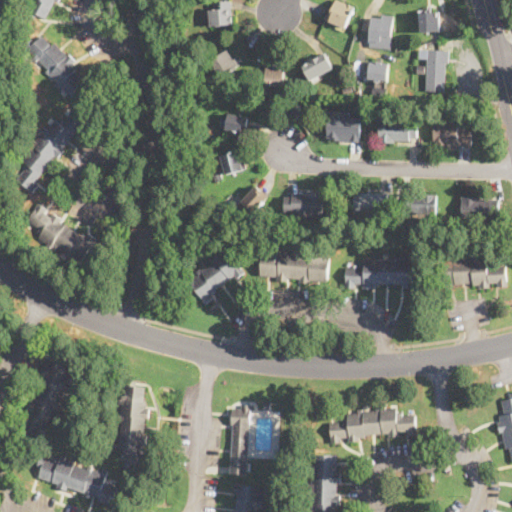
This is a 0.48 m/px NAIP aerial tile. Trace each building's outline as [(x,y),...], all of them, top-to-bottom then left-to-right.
[(60,0),(59,2),(56,0),(46,19),(37,14),(35,18),(27,14),(34,1),(32,0),(60,0)] [(231,0),(232,24),(210,25),(210,9),(213,9),(213,1),(231,0)] [(338,0),(355,7),(346,28),(324,19),(327,13),(329,14),(335,0),(338,0)] [(441,31),(422,33),(421,13),(440,12),(441,31)] [(394,15),(391,48),(370,46),(370,39),(369,39),(372,15),(382,17),(383,14),(394,15)] [(43,35),(53,45),(56,43),(67,55),(69,53),(77,61),(74,63),(79,68),(75,72),(85,82),(78,89),(82,93),(75,100),(64,88),(61,91),(55,84),(57,82),(47,70),(48,69),(39,60),(36,62),(32,58),(34,56),(24,46),(31,39),(35,43),(43,35)] [(449,51),(448,62),(445,62),(444,92),(426,91),(429,49),(449,51)] [(228,50),(234,60),(237,58),(241,65),(222,77),(212,60),(228,50)] [(312,80),(303,65),(325,52),(334,67),(312,80)] [(390,59),(389,68),(393,68),(392,81),(386,80),(385,88),(388,89),(387,98),(372,96),(373,86),(376,86),(376,80),(369,80),(371,63),(378,64),(379,58),(390,59)] [(279,65),(279,68),(285,68),(285,85),(277,85),(277,87),(266,87),(266,68),(273,68),(273,65),(279,65)] [(353,93),(345,96),(343,89),(351,86),(353,93)] [(301,104),(300,115),(290,114),(291,103),(301,104)] [(74,111),(89,123),(83,130),(80,128),(63,149),(65,151),(59,158),(56,155),(52,160),(53,161),(36,182),(39,185),(32,192),(17,180),(26,168),(23,166),(26,163),(23,160),(32,149),(29,148),(32,145),(30,143),(32,139),(35,141),(45,129),(47,130),(56,121),(59,124),(62,120),(66,122),(74,111)] [(248,127),(245,127),(243,134),(226,130),(229,113),(250,118),(248,127)] [(334,118),(342,118),(343,116),(346,116),(348,118),(352,118),(352,125),(360,125),(360,141),(340,141),(340,139),(330,139),(330,136),(326,136),(326,116),(334,116),(334,118)] [(404,122),(405,121),(408,121),(409,122),(418,122),(417,138),(410,138),(409,141),(395,141),(395,143),(378,142),(379,119),(383,119),(383,121),(404,122)] [(440,122),(448,122),(449,120),(453,120),(453,122),(460,122),(459,130),(472,130),(471,146),(436,146),(436,142),(433,141),(434,119),(440,119),(440,122)] [(247,169),(227,174),(226,172),(221,173),(220,170),(225,168),(222,156),(242,151),(247,169)] [(223,179),(215,182),(212,175),(221,173),(223,179)] [(267,198),(254,213),(251,210),(246,215),(237,207),(257,186),(263,191),(261,193),(267,198)] [(324,192),(324,217),(319,216),(318,213),(298,212),(298,214),(293,214),(293,212),(285,212),(286,197),(293,197),(293,194),(308,194),(308,192),(324,192)] [(378,211),(378,217),(368,217),(368,216),(359,216),(359,217),(354,217),(354,196),(358,196),(358,193),(387,192),(387,210),(378,211)] [(436,194),(436,210),(432,210),(432,215),(408,215),(409,193),(436,194)] [(499,200),(499,213),(490,213),(490,219),(461,218),(462,197),(479,197),(479,199),(499,200)] [(44,212),(51,217),(53,213),(63,218),(61,222),(81,235),(83,232),(88,236),(90,233),(98,238),(95,243),(102,247),(105,242),(113,247),(102,266),(86,255),(81,262),(56,246),(55,250),(52,247),(51,249),(46,246),(48,243),(39,238),(42,234),(38,232),(40,229),(28,221),(39,204),(47,209),(44,212)] [(448,217),(447,228),(440,228),(440,217),(448,217)] [(500,240),(492,241),(492,234),(500,233),(500,240)] [(281,251),(292,253),(292,249),(302,251),(301,253),(311,255),(311,253),(330,255),(327,281),(311,279),(310,283),(300,281),(301,278),(288,276),(287,281),(277,280),(278,276),(261,274),(264,251),(275,252),(276,248),(281,249),(281,251)] [(229,250),(245,272),(237,278),(235,275),(216,289),(218,292),(213,296),(214,298),(206,303),(189,280),(199,274),(196,271),(200,268),(202,270),(213,262),(211,260),(215,257),(213,255),(217,252),(220,256),(229,250)] [(408,256),(408,259),(415,260),(413,288),(403,287),(403,284),(380,282),(379,285),(373,285),(373,288),(362,287),(363,283),(355,283),(355,288),(346,287),(347,267),(360,268),(360,264),(365,264),(366,257),(381,258),(381,259),(392,261),(393,257),(399,258),(399,255),(408,256)] [(454,255),(454,257),(458,257),(458,260),(471,259),(471,256),(477,256),(477,260),(488,259),(489,264),(493,264),(493,267),(506,267),(507,286),(498,287),(498,282),(489,282),(490,287),(480,287),(479,284),(474,284),(474,282),(449,284),(449,287),(440,288),(438,259),(449,259),(449,256),(454,255)] [(71,356),(65,368),(67,369),(66,374),(70,376),(66,386),(70,387),(68,392),(65,391),(60,403),(63,405),(60,412),(58,411),(52,422),(47,420),(45,425),(43,423),(38,435),(19,427),(22,418),(27,421),(31,414),(26,412),(30,401),(33,403),(43,382),(40,380),(43,374),(40,372),(44,364),(48,366),(51,359),(47,357),(52,348),(71,356)] [(146,387),(144,402),(147,402),(147,407),(150,408),(149,418),(146,418),(144,435),(146,435),(145,445),(143,444),(142,450),(147,451),(146,467),(135,466),(135,469),(125,468),(127,453),(124,453),(124,449),(115,448),(115,444),(118,444),(119,432),(121,433),(122,420),(119,419),(119,413),(121,414),(122,404),(118,404),(119,400),(121,400),(122,395),(125,396),(127,380),(137,381),(136,386),(146,387)] [(511,457),(510,448),(506,449),(503,432),(499,433),(497,422),(501,421),(500,416),(506,414),(503,400),(511,398),(511,393),(511,392),(511,457)] [(250,426),(249,426),(248,475),(231,474),(233,425),(231,425),(232,409),(241,409),(241,405),(251,405),(250,426)] [(386,405),(386,409),(397,408),(397,413),(403,413),(403,417),(415,416),(416,436),(407,436),(407,432),(399,432),(399,437),(389,437),(389,433),(365,434),(365,437),(359,438),(359,441),(349,442),(349,436),(340,437),(341,442),(332,442),(331,423),(344,422),(343,418),(348,418),(348,413),(358,412),(358,408),(362,408),(362,411),(376,411),(376,407),(381,407),(381,405),(386,405)] [(337,472),(340,472),(340,482),(337,482),(337,494),(341,495),(340,504),(337,504),(336,511),(309,511),(309,510),(313,510),(313,503),(311,503),(311,493),(309,493),(309,483),(312,483),(312,472),(310,472),(310,467),(313,467),(314,454),(337,455),(337,472)] [(65,460),(75,463),(74,464),(88,469),(89,466),(94,467),(93,470),(103,473),(104,469),(109,471),(106,479),(110,480),(109,482),(124,487),(121,497),(116,495),(113,505),(98,501),(100,497),(93,495),(92,499),(82,496),(83,493),(68,488),(67,491),(57,487),(58,483),(39,478),(42,467),(38,466),(41,456),(55,462),(56,459),(60,460),(62,455),(66,457),(65,460)] [(265,499),(265,505),(263,504),(263,509),(260,508),(259,511),(235,511),(237,494),(234,494),(235,485),(263,488),(262,498),(265,499)]
